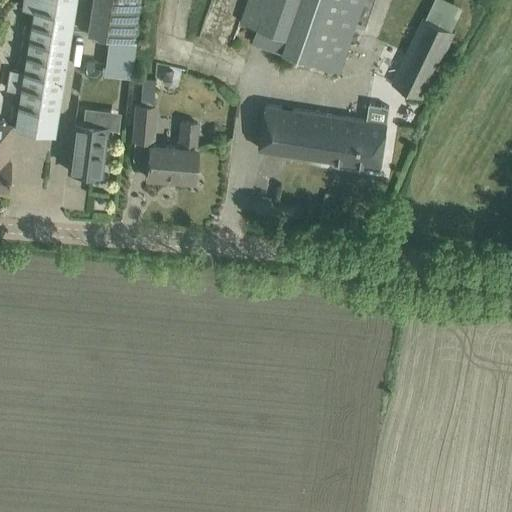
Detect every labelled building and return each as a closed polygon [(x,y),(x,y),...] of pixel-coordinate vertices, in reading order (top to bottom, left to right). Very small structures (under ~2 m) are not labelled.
[(6,88),(20,91),(15,127),(54,133),(75,0),(34,0),(24,71),(9,68),(6,88)] [(90,0),(85,34),(108,38),(109,38),(133,42),(139,0),(90,0)] [(250,44),(340,75),(365,0),(248,0),(240,24),(255,29),(250,44)] [(424,99),(455,33),(424,17),(392,84),(424,99)] [(108,38),(105,62),(132,65),(135,42),(133,42),(109,38),(108,38)] [(173,69),(164,71),(163,80),(167,87),(177,84),(179,76),(173,69)] [(139,100),(153,101),(155,76),(141,75),(139,100)] [(12,95),(0,93),(0,119),(10,120),(12,95)] [(381,167),(387,123),(385,123),(389,103),(368,101),(366,120),(266,104),(259,148),(381,167)] [(155,104),(139,103),(136,138),(152,140),(155,104)] [(181,121),(179,146),(150,143),(147,178),(193,181),(195,147),(197,122),(181,121)] [(0,187),(7,188),(9,159),(7,158),(10,125),(0,123),(0,187)] [(74,123),(71,151),(68,170),(100,174),(106,127),(74,123)]
